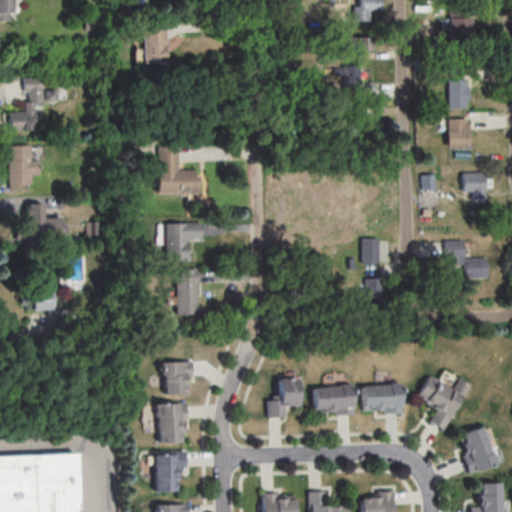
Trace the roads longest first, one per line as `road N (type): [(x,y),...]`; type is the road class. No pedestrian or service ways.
road 1 (residential): [(257,297),(251,0)]
road 2 (residential): [(398,0),(407,294)]
road 3 (residential): [(425,511),(416,466),(395,452),(219,456)]
road 4 (residential): [(219,456),(218,416),(257,297)]
